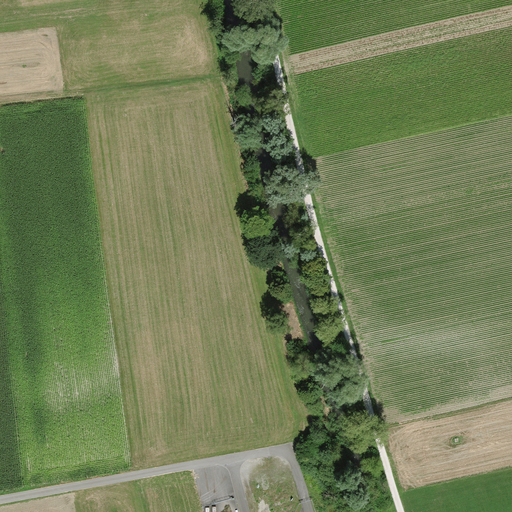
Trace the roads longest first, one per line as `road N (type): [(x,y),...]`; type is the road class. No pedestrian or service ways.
road 1 (track): [(400,511),(304,191),(260,0)]
road 2 (residential): [(0,499),(281,449),(294,461),(308,511)]
road 3 (track): [(189,79),(0,101)]
